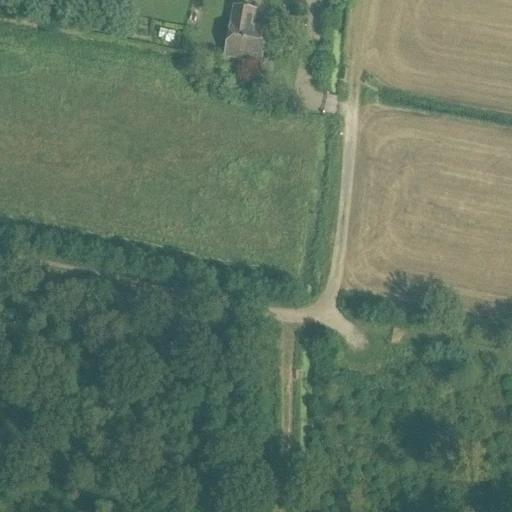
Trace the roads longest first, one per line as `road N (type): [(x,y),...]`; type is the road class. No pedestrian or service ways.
road 1 (track): [(0,253),(321,309),(338,253),(365,0)]
road 2 (track): [(291,309),(277,511)]
